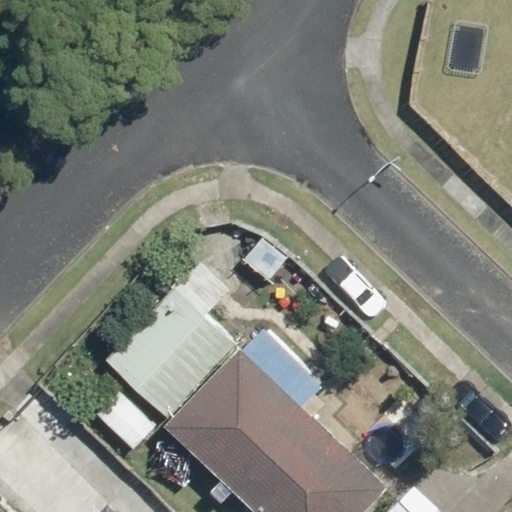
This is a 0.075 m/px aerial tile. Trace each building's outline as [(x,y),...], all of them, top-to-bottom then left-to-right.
[(179,413),(250,342),(188,280),(117,351),(179,413)] [(250,342),(179,413),(278,511),(373,511),(397,489),(250,342)] [(166,421),(134,386),(104,413),(136,448),(166,421)] [(140,511),(122,494),(105,511),(140,511)] [(420,511),(404,496),(389,511),(420,511)]
